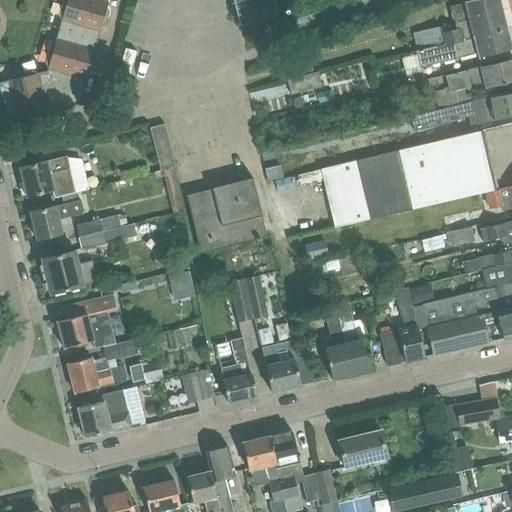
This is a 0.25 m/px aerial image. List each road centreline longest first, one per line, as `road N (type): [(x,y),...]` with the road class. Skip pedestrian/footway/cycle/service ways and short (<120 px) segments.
road 1 (residential): [(0,433),(76,463),(511,357)]
road 2 (unclassified): [(0,152),(89,127),(117,0)]
road 3 (residential): [(0,393),(23,341),(0,248)]
